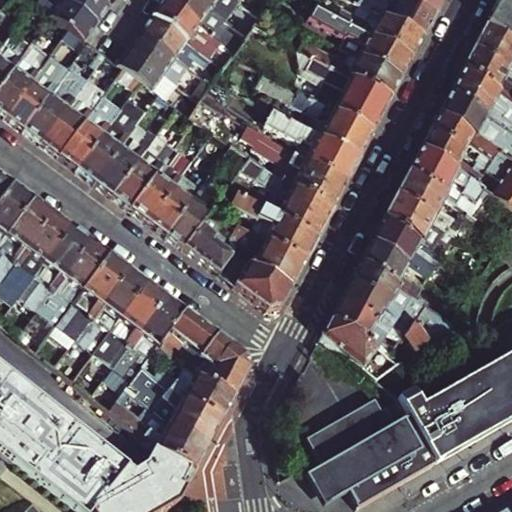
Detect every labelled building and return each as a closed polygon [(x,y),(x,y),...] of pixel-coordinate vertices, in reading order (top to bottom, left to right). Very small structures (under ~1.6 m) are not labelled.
[(40,0),(34,10),(82,44),(95,26),(60,0),(40,0)] [(60,0),(95,26),(108,7),(98,0),(60,0)] [(164,0),(151,18),(187,43),(193,35),(207,45),(210,41),(215,45),(219,40),(164,0)] [(197,0),(163,0),(164,0),(219,40),(225,31),(220,27),(225,19),(197,0)] [(197,0),(225,19),(238,2),(234,0),(197,0)] [(272,0),(257,0),(250,11),(260,18),(265,10),(272,0)] [(358,0),(355,6),(369,14),(420,40),(441,0),(358,0)] [(511,5),(504,0),(498,0),(485,26),(511,44),(511,5)] [(324,3),(319,13),(410,61),(420,40),(369,14),(365,23),(341,10),(340,12),(324,3)] [(410,61),(319,13),(314,11),(308,22),(343,41),(338,48),(349,54),(399,80),(410,61)] [(151,18),(139,34),(186,68),(198,52),(187,43),(151,18)] [(0,49),(5,43),(18,24),(12,19),(0,34),(0,49)] [(511,44),(485,26),(473,48),(511,74),(511,44)] [(126,52),(162,78),(169,82),(177,72),(181,75),(186,68),(139,34),(126,52)] [(5,43),(0,49),(0,87),(24,55),(29,48),(21,42),(11,56),(5,51),(9,46),(5,43)] [(399,80),(349,54),(344,64),(302,42),(296,53),(311,61),(389,101),(399,80)] [(461,70),(499,96),(511,104),(511,74),(473,48),(461,70)] [(138,85),(150,93),(162,78),(126,52),(115,68),(121,72),(138,85)] [(299,71),(304,74),(311,61),(296,53),(292,62),(299,71)] [(0,117),(3,120),(41,67),(46,60),(39,54),(28,68),(23,65),(28,58),(24,55),(0,87),(0,117)] [(69,89),(59,81),(21,133),(39,147),(85,84),(103,60),(96,54),(69,89)] [(328,88),(318,107),(371,134),(389,101),(311,61),(304,74),(328,88)] [(215,64),(203,80),(211,86),(213,84),(223,70),(215,64)] [(21,133),(59,81),(65,72),(58,67),(48,81),(41,76),(46,70),(41,67),(3,120),(21,133)] [(461,70),(448,95),(511,138),(511,137),(511,121),(492,108),(499,96),(461,70)] [(121,72),(114,81),(131,95),(138,85),(121,72)] [(304,133),(357,160),(371,134),(318,107),(262,78),(256,90),(311,120),(304,133)] [(199,104),(200,103),(211,86),(203,80),(191,98),(199,104)] [(102,97),(85,84),(39,147),(56,159),(99,101),(102,97)] [(123,128),(113,120),(74,172),(92,186),(132,131),(139,122),(157,98),(150,93),(123,128)] [(511,138),(448,95),(438,115),(474,140),(481,128),(487,135),(506,147),(511,138)] [(110,109),(99,101),(56,159),(74,172),(113,120),(118,113),(111,107),(110,109)] [(178,113),(187,120),(194,111),(184,104),(178,113)] [(312,147),(304,162),(344,185),(357,160),(304,133),(271,115),(263,128),(299,146),(301,142),(312,147)] [(474,140),(438,115),(429,133),(462,155),(467,148),(479,156),(474,164),(478,166),(485,171),(496,154),(474,140)] [(139,122),(132,131),(143,139),(148,133),(150,131),(139,122)] [(279,182),(330,212),(344,185),(304,162),(242,127),(236,137),(252,148),(251,151),(284,172),(279,182)] [(143,139),(132,131),(92,186),(110,199),(149,146),(155,138),(148,133),(143,139)] [(429,133),(419,150),(474,188),(485,171),(478,166),(475,170),(478,171),(475,175),(465,168),(470,161),(462,155),(429,133)] [(153,149),(149,146),(110,199),(128,212),(167,160),(173,152),(166,146),(161,152),(154,147),(153,149)] [(474,188),(419,150),(406,175),(443,201),(465,215),(472,220),(488,197),(474,188)] [(511,165),(496,154),(485,171),(511,189),(511,165)] [(171,162),(167,160),(128,212),(145,225),(185,173),(191,165),(183,159),(181,162),(174,157),(171,162)] [(314,241),(330,212),(279,182),(248,161),(226,191),(223,195),(240,203),(250,189),(254,183),(257,186),(282,202),(273,220),(314,241)] [(207,164),(201,172),(209,178),(215,170),(207,164)] [(218,165),(215,170),(209,178),(215,183),(225,170),(218,165)] [(511,189),(485,171),(474,188),(488,197),(511,213),(511,189)] [(189,176),(185,173),(145,225),(163,239),(209,178),(201,172),(191,185),(185,180),(189,176)] [(394,198),(452,237),(455,233),(450,229),(454,223),(437,211),(443,201),(406,175),(394,198)] [(215,183),(209,178),(163,239),(181,252),(207,217),(214,207),(223,195),(226,191),(215,183)] [(0,179),(0,199),(10,186),(0,179)] [(10,186),(0,199),(0,241),(30,201),(10,186)] [(247,237),(302,264),(314,241),(273,220),(240,203),(223,195),(214,207),(252,227),(247,237)] [(439,259),(452,237),(394,198),(382,221),(439,259)] [(30,201),(0,241),(0,256),(0,281),(49,215),(30,201)] [(49,215),(0,281),(0,289),(2,291),(9,296),(25,274),(32,279),(69,230),(49,215)] [(181,252),(216,277),(231,261),(222,255),(227,245),(213,236),(221,224),(207,217),(181,252)] [(439,259),(382,221),(371,243),(407,268),(426,280),(439,259)] [(69,230),(32,279),(39,285),(23,306),(35,314),(87,244),(69,230)] [(249,271),(288,290),(302,264),(247,237),(235,231),(228,244),(246,253),(253,250),(258,253),(249,271)] [(407,268),(371,243),(358,266),(412,302),(422,286),(418,283),(416,288),(406,281),(404,283),(400,281),(407,268)] [(62,302),(69,307),(106,257),(87,244),(35,314),(46,323),(62,302)] [(106,257),(69,307),(76,312),(60,333),(71,341),(124,271),(106,257)] [(278,310),(288,290),(249,271),(231,261),(216,277),(220,280),(226,273),(238,280),(232,289),(263,312),(278,310)] [(358,266),(349,284),(415,329),(428,344),(449,329),(450,328),(425,311),(417,322),(414,319),(416,317),(407,310),(412,302),(358,266)] [(71,341),(84,351),(100,330),(106,334),(143,285),(124,271),(71,341)] [(220,280),(232,289),(238,280),(226,273),(220,280)] [(9,296),(16,301),(32,279),(25,274),(9,296)] [(39,285),(32,279),(16,301),(23,306),(39,285)] [(415,329),(349,284),(339,302),(387,335),(392,329),(402,335),(406,332),(409,335),(415,329)] [(110,370),(163,300),(143,285),(106,334),(113,340),(98,361),(110,370)] [(182,314),(163,300),(110,370),(122,379),(138,358),(145,364),(147,361),(155,351),(182,314)] [(62,302),(46,323),(53,328),(69,307),(62,302)] [(387,335),(339,302),(328,322),(381,357),(385,353),(379,348),(389,336),(387,335)] [(425,311),(412,302),(407,310),(416,317),(414,319),(417,322),(425,311)] [(69,307),(53,328),(60,333),(76,312),(69,307)] [(155,351),(169,361),(181,347),(198,359),(214,338),(182,314),(155,351)] [(328,322),(318,340),(374,382),(428,344),(415,329),(409,335),(401,344),(390,356),(385,353),(381,357),(328,322)] [(15,329),(9,336),(15,341),(21,333),(15,329)] [(84,351),(91,356),(106,334),(100,330),(84,351)] [(379,348),(385,353),(390,356),(401,344),(389,336),(379,348)] [(243,360),(214,338),(198,359),(190,371),(187,374),(193,379),(195,374),(200,377),(197,381),(232,399),(246,371),(243,360)] [(511,422),(511,356),(420,409),(412,394),(395,404),(405,422),(432,468),(466,443),(462,436),(470,432),(476,443),(511,422)] [(187,374),(181,370),(177,367),(171,378),(147,361),(145,364),(139,372),(179,403),(218,425),(232,399),(197,381),(193,379),(187,374)] [(184,366),(181,370),(187,374),(190,371),(184,366)] [(165,511),(176,506),(193,474),(153,452),(140,464),(127,466),(0,370),(0,456),(71,511),(165,511)] [(179,403),(139,372),(131,384),(155,404),(149,416),(163,427),(205,451),(218,425),(179,403)] [(163,427),(149,416),(143,411),(137,422),(121,409),(128,398),(123,394),(107,416),(153,452),(193,474),(205,451),(163,427)] [(340,479),(357,511),(378,500),(432,468),(405,422),(396,428),(387,410),(382,413),(376,402),(308,441),(333,484),(340,479)] [(466,443),(432,468),(436,466),(476,443),(470,432),(462,436),(466,443)]
